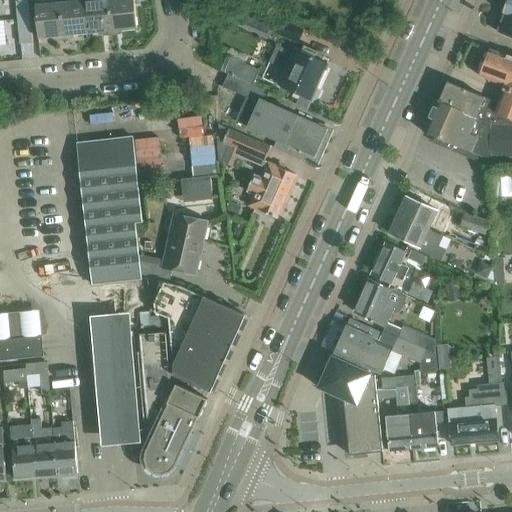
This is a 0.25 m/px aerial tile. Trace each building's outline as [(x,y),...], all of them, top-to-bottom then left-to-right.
[(60,2),(64,35),(88,33),(85,0),(60,2)] [(86,0),(85,0),(88,33),(112,31),(108,0),(86,0)] [(108,0),(112,31),(138,29),(134,0),(108,0)] [(511,0),(508,0),(497,32),(511,38),(511,0)] [(64,35),(60,2),(35,5),(38,38),(64,35)] [(17,20),(30,18),(28,6),(16,7),(17,20)] [(30,18),(17,20),(20,44),(21,44),(22,60),(34,59),(32,43),(30,18)] [(300,39),(304,30),(277,18),(273,27),(300,39)] [(312,101),(329,64),(315,58),(318,52),(304,46),(302,51),(297,49),(295,55),(278,48),(273,59),(289,67),(280,86),(312,101)] [(511,59),(489,51),(480,77),(505,86),(499,104),(498,104),(493,113),(511,120),(511,59)] [(227,58),(221,71),(228,74),(252,85),(258,70),(244,65),(245,63),(231,57),(230,60),(227,58)] [(327,130),(262,100),(266,91),(252,85),(228,74),(223,87),(246,97),(236,121),(249,127),(278,141),(274,148),(310,164),(313,157),(314,158),(327,130)] [(498,104),(448,82),(439,102),(437,101),(424,133),(435,138),(433,143),(488,166),(501,165),(502,156),(511,156),(511,120),(493,113),(498,104)] [(217,172),(216,134),(205,134),(205,115),(180,115),(181,137),(193,137),(194,173),(217,172)] [(229,129),(223,143),(217,147),(265,169),(261,178),(255,175),(247,192),(254,195),(249,206),(277,219),(297,175),(265,161),(271,148),(229,129)] [(133,138),(76,144),(92,285),(141,279),(135,221),(142,221),(133,138)] [(510,175),(493,176),(494,194),(511,193),(510,175)] [(210,176),(187,179),(190,202),(213,199),(210,176)] [(399,216),(443,236),(444,236),(438,233),(447,216),(437,212),(407,198),(399,216)] [(466,213),(460,226),(486,234),(490,221),(466,213)] [(195,273),(207,221),(175,215),(163,266),(139,262),(141,278),(147,277),(169,283),(172,268),(195,273)] [(443,236),(399,216),(391,234),(420,247),(418,251),(441,261),(446,250),(439,247),(443,236)] [(392,285),(395,277),(403,281),(409,269),(400,265),(406,252),(386,243),(371,276),(392,285)] [(481,260),(474,276),(495,285),(495,283),(494,266),(481,260)] [(369,281),(355,312),(386,326),(387,324),(393,312),(396,313),(400,312),(406,298),(369,281)] [(408,293),(423,300),(429,303),(434,292),(428,289),(413,282),(408,293)] [(457,282),(445,285),(450,303),(462,299),(457,282)] [(244,314),(205,297),(180,287),(164,283),(154,304),(155,313),(169,319),(174,377),(185,382),(209,393),(244,314)] [(39,311),(0,314),(0,360),(43,356),(39,311)] [(128,311),(90,315),(102,444),(140,440),(128,311)] [(156,317),(151,317),(151,328),(166,327),(165,321),(156,317)] [(347,326),(335,353),(381,374),(392,351),(420,363),(421,372),(438,370),(436,357),(383,333),(351,319),(347,327),(347,326)] [(386,326),(383,333),(436,357),(435,339),(403,325),(401,330),(387,324),(386,326)] [(147,419),(189,437),(198,418),(199,418),(208,400),(171,383),(166,332),(140,335),(147,419)] [(375,378),(332,360),(320,394),(343,404),(347,454),(381,451),(375,378)] [(493,407),(506,406),(504,383),(501,383),(499,360),(488,361),(490,386),(478,387),(478,391),(469,392),(470,399),(465,399),(466,409),(448,411),(451,446),(496,442),(493,407)] [(46,362),(25,364),(26,369),(26,376),(39,374),(41,394),(49,394),(46,362)] [(26,376),(26,369),(3,371),(4,383),(26,381),(26,376)] [(448,373),(439,374),(442,401),(451,400),(448,373)] [(396,389),(398,416),(386,417),(389,451),(412,449),(405,376),(382,378),(382,390),(396,389)] [(405,376),(412,449),(437,447),(434,413),(418,414),(416,387),(415,387),(414,376),(405,376)] [(60,391),(51,392),(52,401),(60,400),(60,391)] [(31,425),(36,479),(58,477),(53,432),(53,428),(42,429),(42,424),(41,418),(30,419),(31,425)] [(189,437),(147,419),(149,445),(146,452),(144,460),(147,468),(154,474),(162,475),(170,472),(175,466),(189,437)] [(63,431),(53,432),(58,477),(62,477),(62,481),(76,479),(76,476),(77,475),(73,422),(62,423),(63,431)] [(36,479),(31,425),(10,427),(15,481),(36,479)]
